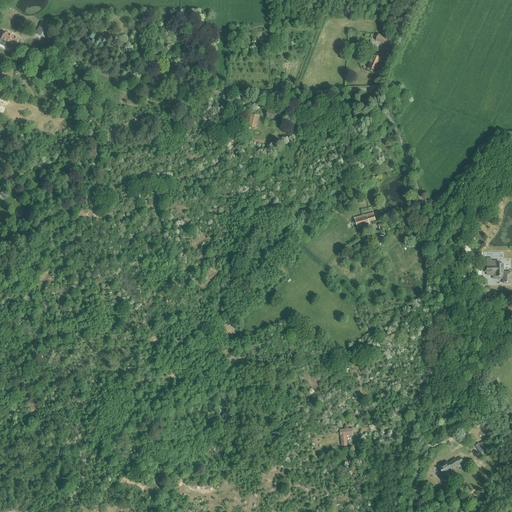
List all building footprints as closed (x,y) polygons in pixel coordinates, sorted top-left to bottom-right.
[(37,35),(45,39),(51,27),(41,22),(39,26),(41,27),(37,35)] [(113,29),(105,23),(102,27),(110,33),(113,29)] [(1,33),(0,35),(0,37),(1,38),(1,39),(15,46),(18,39),(4,32),(3,34),(1,33)] [(376,41),(388,46),(391,40),(379,35),(376,41)] [(380,59),(373,56),(368,68),(375,71),(380,59)] [(268,110),(266,118),(273,120),(274,118),(279,119),(280,113),(268,110)] [(256,128),(259,116),(257,116),(251,114),(248,126),(256,128)] [(357,228),(369,225),(368,222),(374,220),(374,219),(373,216),(373,213),(355,219),(357,228)] [(482,243),(486,240),(480,232),(476,236),(482,243)] [(503,283),(510,283),(510,273),(503,273),(503,265),(498,265),(498,262),(487,262),(487,269),(485,269),(485,272),(487,272),(487,273),(495,273),(495,276),(503,276),(503,283)] [(346,436),(353,436),(352,429),(340,430),(341,446),(347,446),(346,436)] [(457,458),(448,463),(450,467),(451,468),(453,471),(466,463),(467,465),(470,463),(468,460),(472,458),(470,454),(466,457),(465,455),(458,460),(457,458)]
